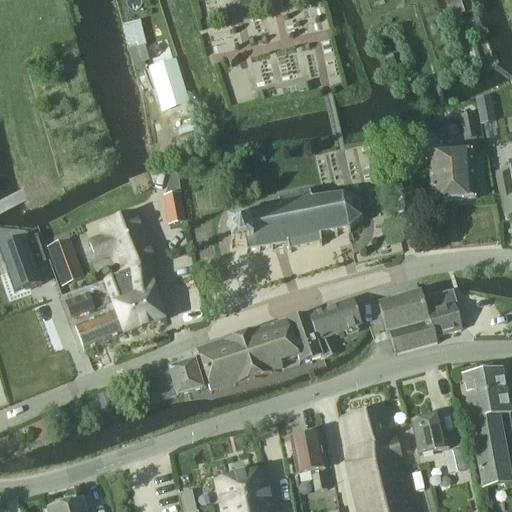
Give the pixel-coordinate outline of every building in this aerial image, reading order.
[(175,61),(144,70),(158,111),(189,103),(175,61)] [(472,116),(459,119),(463,144),(477,141),(472,116)] [(492,116),(478,119),(480,128),(493,125),(492,116)] [(431,203),(473,201),(470,155),(428,158),(431,203)] [(508,173),(495,176),(504,220),(511,218),(511,162),(507,164),(508,173)] [(167,226),(184,225),(181,196),(166,198),(167,212),(166,212),(167,226)] [(346,232),(360,221),(356,206),(340,197),(311,204),(309,197),(277,204),(278,208),(239,217),(237,225),(226,227),(231,248),(243,245),(245,254),(286,245),(288,252),(320,245),(319,238),(346,232)] [(118,277),(155,264),(137,215),(100,229),(104,239),(89,244),(96,264),(111,259),(118,277)] [(24,240),(0,247),(0,257),(14,298),(41,288),(34,269),(47,264),(37,237),(25,241),(24,240)] [(50,250),(65,288),(80,282),(65,244),(50,250)] [(156,266),(155,264),(118,277),(119,279),(109,282),(118,305),(131,300),(153,292),(152,290),(150,268),(156,266)] [(146,318),(150,327),(164,322),(153,292),(131,300),(138,319),(146,318)] [(65,304),(71,319),(94,311),(88,295),(65,304)] [(436,345),(435,340),(421,305),(418,295),(378,307),(386,335),(388,334),(394,357),(436,345)] [(449,297),(421,305),(434,338),(435,340),(460,332),(449,297)] [(106,309),(108,316),(117,339),(150,327),(146,318),(138,319),(131,300),(118,305),(106,309)] [(305,319),(320,359),(322,359),(323,361),(337,357),(331,339),(345,334),(346,338),(358,334),(357,329),(361,328),(353,303),(308,318),(305,319)] [(108,316),(75,328),(83,352),(117,339),(108,316)] [(320,359),(305,319),(280,326),(264,331),(280,372),(320,359)] [(280,372),(264,331),(197,353),(211,395),(280,372)] [(150,406),(206,391),(202,378),(197,379),(194,365),(167,373),(168,373),(143,380),(150,406)] [(511,437),(501,375),(462,382),(482,490),(511,484),(511,437)] [(388,410),(340,422),(348,453),(396,441),(395,437),(388,410)] [(419,457),(447,451),(440,419),(412,425),(419,457)] [(316,437),(291,442),(297,478),(311,475),(311,477),(315,494),(327,492),(323,475),(323,473),(316,437)] [(348,453),(345,466),(355,511),(412,511),(396,441),(348,453)] [(459,452),(442,456),(447,477),(464,473),(459,452)] [(271,511),(263,474),(247,477),(246,472),(230,476),(231,481),(215,484),(221,511),(271,511)] [(196,511),(191,491),(178,495),(182,511),(196,511)] [(85,511),(90,509),(87,500),(47,511),(85,511)]
